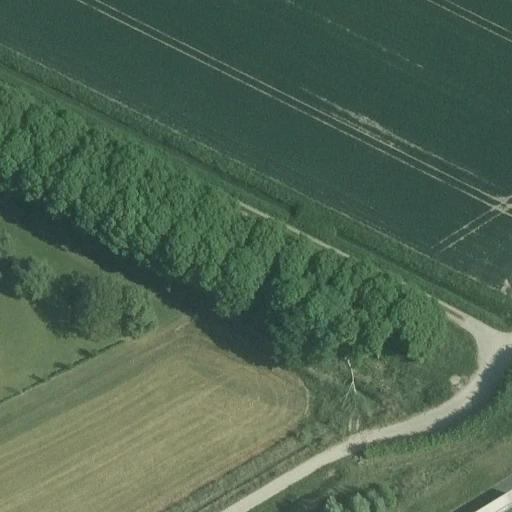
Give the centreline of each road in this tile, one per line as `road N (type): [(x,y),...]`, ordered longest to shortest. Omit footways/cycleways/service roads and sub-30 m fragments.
road 1 (track): [(511,345),(0,92)]
road 2 (unclassified): [(511,354),(451,416),(353,445),(236,511)]
